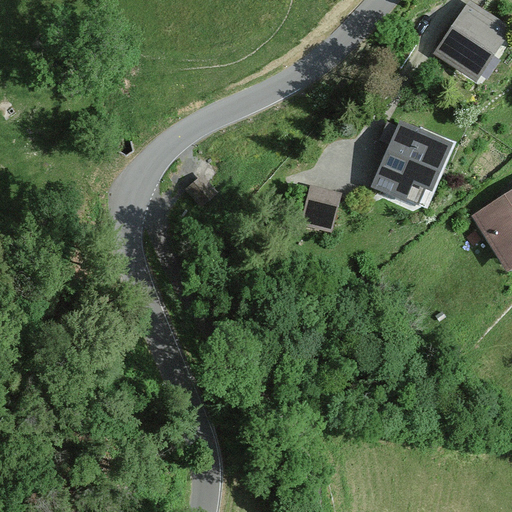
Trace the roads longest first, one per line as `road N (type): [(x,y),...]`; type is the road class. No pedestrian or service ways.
road 1 (residential): [(316,511),(318,497),(266,407),(169,262),(160,223),(165,156)]
road 2 (tertiary): [(165,156),(140,190),(127,241),(130,266),(206,449),(206,511)]
road 3 (tertiary): [(389,0),(324,61),(165,156)]
